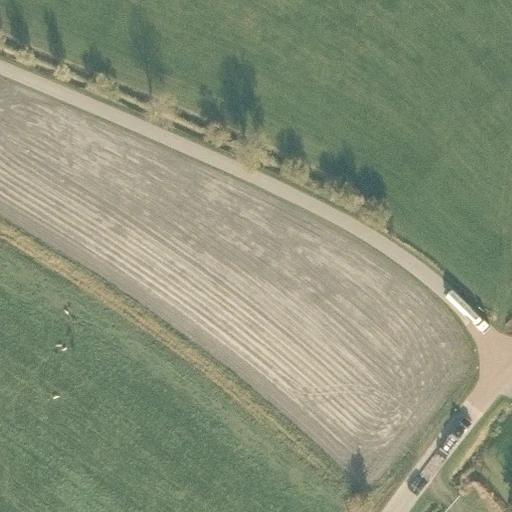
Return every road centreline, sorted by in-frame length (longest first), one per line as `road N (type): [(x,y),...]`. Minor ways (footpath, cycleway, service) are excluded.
road 1 (unclassified): [(511,363),(380,243),(275,187),(0,68)]
road 2 (tertiary): [(395,511),(511,363)]
